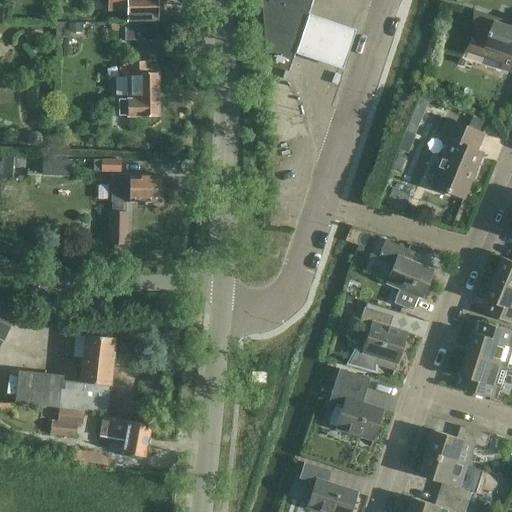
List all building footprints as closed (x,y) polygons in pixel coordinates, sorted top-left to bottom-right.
[(127,21),(157,21),(156,0),(107,0),(107,9),(126,9),(127,21)] [(311,0),(260,0),(266,64),(287,72),(293,52),(307,15),(311,0)] [(470,44),(465,50),(502,63),(500,68),(511,72),(511,25),(511,26),(474,13),(473,33),(473,35),(473,36),(472,37),(472,39),(472,40),(471,41),(471,42),(470,43),(470,44)] [(351,31),(307,15),(293,52),(337,68),(351,31)] [(127,98),(118,99),(118,115),(127,115),(127,116),(158,115),(157,72),(148,73),(148,61),(128,62),(128,73),(126,73),(127,98)] [(423,100),(413,125),(433,133),(435,128),(441,130),(443,125),(437,123),(443,108),(423,100)] [(448,140),(429,185),(463,198),(482,153),(476,150),(483,134),(446,118),(443,125),(441,130),(439,136),(448,140)] [(0,182),(11,184),(13,158),(1,157),(1,163),(0,162),(0,182)] [(92,171),(100,171),(119,171),(119,160),(92,159),(92,171)] [(159,203),(160,175),(109,174),(109,202),(159,203)] [(402,196),(383,189),(378,200),(397,207),(402,196)] [(111,213),(109,213),(108,244),(127,245),(128,213),(125,213),(125,202),(111,202),(111,213)] [(432,272),(410,263),(414,252),(385,240),(377,258),(392,265),(385,281),(399,287),(393,303),(411,311),(418,295),(422,296),(432,272)] [(511,260),(503,257),(495,278),(511,285),(511,260)] [(511,285),(495,278),(486,299),(497,304),(493,315),(511,322),(511,285)] [(0,339),(2,340),(16,311),(0,303),(0,339)] [(367,330),(361,352),(356,350),(352,364),(372,370),(374,365),(394,371),(400,349),(401,350),(406,333),(389,327),(392,316),(363,307),(357,327),(367,330)] [(511,352),(511,331),(478,320),(467,353),(505,365),(508,366),(511,352)] [(110,385),(115,338),(84,335),(79,382),(62,380),(63,376),(18,371),(15,402),(105,411),(107,385),(110,385)] [(503,370),(505,365),(467,353),(460,375),(461,375),(457,386),(497,399),(501,387),(493,384),(498,369),(503,370)] [(372,440),(382,409),(361,403),(369,378),(338,369),(328,402),(342,406),(334,428),(372,440)] [(57,422),(75,424),(81,425),(83,411),(58,409),(57,422)] [(100,414),(96,435),(123,440),(121,452),(145,457),(151,424),(100,414)] [(75,424),(57,422),(51,421),(49,435),(74,437),(75,424)] [(435,430),(428,452),(468,465),(475,444),(486,448),(490,435),(465,427),(461,438),(435,430)] [(477,468),(468,465),(428,452),(421,475),(447,483),(443,494),(468,502),(472,490),(470,489),(477,468)] [(320,511),(349,511),(356,492),(326,482),(330,471),(303,462),(298,478),(314,483),(306,508),(320,511)] [(440,505),(413,497),(408,511),(453,511),(456,511),(465,511),(468,502),(443,494),(440,505)]
